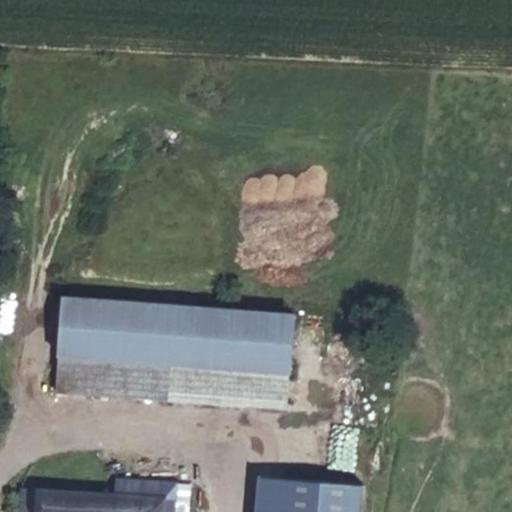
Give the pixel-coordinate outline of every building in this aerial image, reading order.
[(63,296),(57,392),(287,408),(294,312),(63,296)] [(329,353),(394,369),(405,327),(340,312),(329,353)] [(280,477),(276,511),(361,511),(364,484),(280,477)] [(180,493),(121,489),(120,504),(179,508),(180,493)] [(193,494),(180,493),(179,508),(192,509),(193,494)] [(120,504),(46,499),(44,511),(178,511),(179,510),(179,508),(120,504)]
